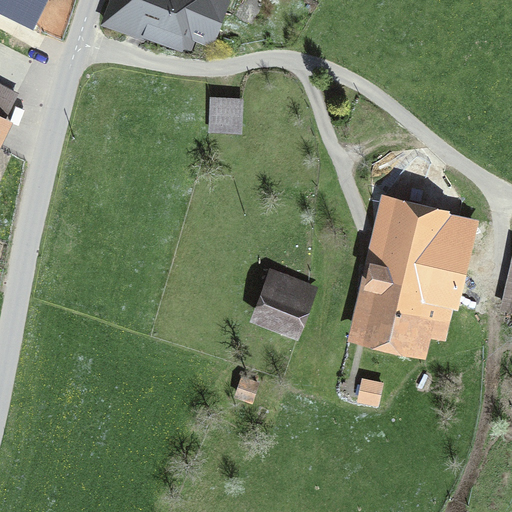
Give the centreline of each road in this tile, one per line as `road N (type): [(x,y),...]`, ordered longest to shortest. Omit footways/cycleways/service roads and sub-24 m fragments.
road 1 (track): [(78,43),(178,67),(292,59),(361,86),(500,189),(495,286)]
road 2 (tertiary): [(0,387),(41,181),(93,0)]
road 3 (track): [(302,61),(349,202)]
